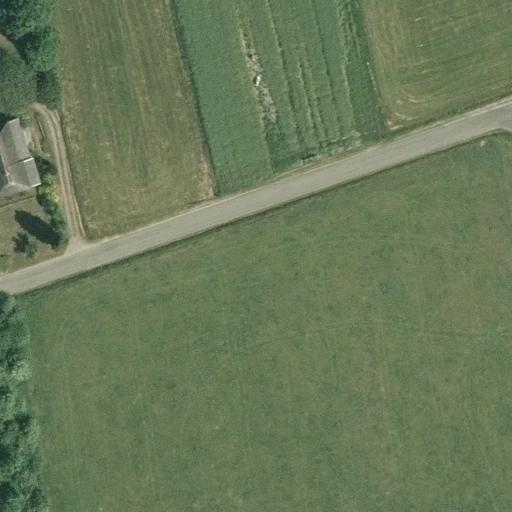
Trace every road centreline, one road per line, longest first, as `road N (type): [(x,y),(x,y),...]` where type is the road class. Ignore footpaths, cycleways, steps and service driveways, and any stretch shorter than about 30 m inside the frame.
road 1 (tertiary): [(0,290),(511,113)]
road 2 (unknown): [(86,260),(61,128),(33,104),(0,102)]
